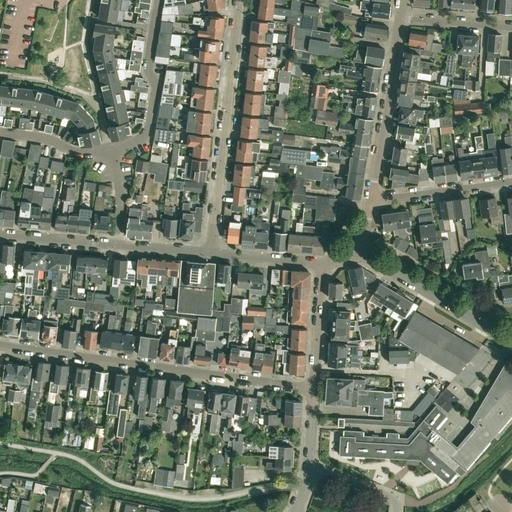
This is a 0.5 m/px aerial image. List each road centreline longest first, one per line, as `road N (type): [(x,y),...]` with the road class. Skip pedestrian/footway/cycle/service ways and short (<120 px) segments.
road 1 (residential): [(0,345),(312,388)]
road 2 (residential): [(239,0),(210,252)]
road 3 (residential): [(398,18),(370,197)]
road 4 (unclassified): [(511,342),(357,251)]
road 5 (residential): [(158,0),(147,62),(155,84),(148,128),(112,149)]
road 6 (residential): [(370,197),(511,181)]
road 7 (residential): [(312,388),(320,263)]
